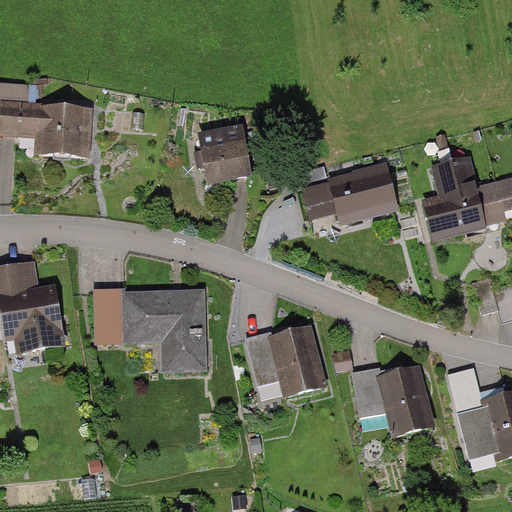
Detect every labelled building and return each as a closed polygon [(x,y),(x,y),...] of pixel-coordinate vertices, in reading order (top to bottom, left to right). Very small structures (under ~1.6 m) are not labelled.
[(94,115),(0,107),(0,137),(37,141),(35,162),(90,166),(94,115)] [(245,130),(202,137),(211,187),(254,180),(245,130)] [(438,202),(422,206),(432,245),(489,231),(486,218),(511,211),(511,183),(481,192),(473,162),(431,173),(438,202)] [(390,175),(302,195),(309,225),(342,217),(346,232),(400,219),(390,175)] [(37,269),(0,273),(0,312),(6,358),(65,350),(56,287),(40,289),(37,269)] [(206,297),(95,297),(96,346),(164,346),(164,377),(206,377),(206,297)] [(326,395),(311,331),(248,346),(258,390),(283,384),(288,404),(326,395)] [(362,426),(389,422),(396,443),(438,431),(420,370),(382,382),(381,373),(354,377),(362,426)] [(511,397),(489,403),(491,410),(461,418),(473,464),(503,457),(505,465),(511,463),(511,397)]
